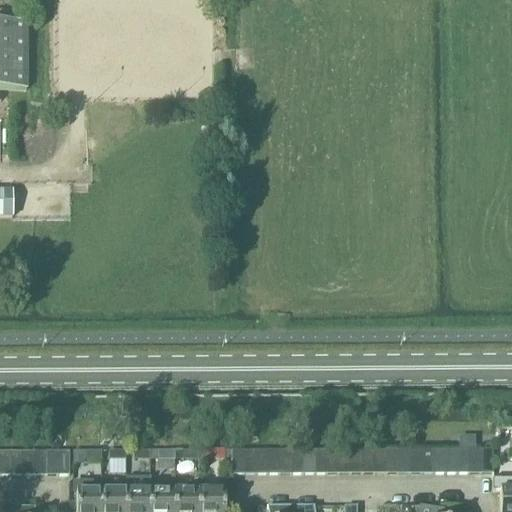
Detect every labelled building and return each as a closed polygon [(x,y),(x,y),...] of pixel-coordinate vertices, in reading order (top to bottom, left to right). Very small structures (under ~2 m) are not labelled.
[(26,25),(22,25),(0,24),(0,92),(26,92),(26,25)] [(12,193),(0,193),(0,219),(12,219),(12,218),(3,218),(3,194),(12,194),(12,193)] [(474,438),(458,438),(459,451),(474,451),(474,438)] [(349,453),(350,476),(362,476),(361,452),(349,453)] [(361,452),(362,476),(374,476),(373,452),(361,452)] [(385,476),(385,452),(373,452),(374,476),(385,476)] [(398,476),(397,452),(385,452),(385,476),(398,476)] [(409,476),(409,452),(397,452),(398,476),(409,476)] [(421,476),(420,452),(409,452),(409,476),(421,476)] [(433,476),(432,452),(420,452),(421,476),(433,476)] [(445,476),(444,452),(432,452),(433,476),(445,476)] [(456,476),(456,452),(444,452),(445,476),(456,476)] [(468,476),(468,452),(456,452),(456,476),(468,476)] [(480,476),(480,452),(468,452),(468,476),(480,476)] [(480,452),(480,476),(492,476),(492,452),(480,452)] [(0,478),(10,478),(10,454),(0,453),(0,478)] [(57,478),(56,453),(45,454),(45,478),(57,478)] [(69,453),(56,453),(57,478),(69,478),(69,457),(69,453)] [(125,453),(109,453),(109,462),(125,462),(125,453)] [(150,462),(150,453),(133,453),(133,462),(150,462)] [(174,453),(158,453),(158,462),(174,462),(174,453)] [(198,453),(185,453),(182,453),(182,462),(198,462),(198,453)] [(207,462),(224,462),(224,453),(207,453),(207,462)] [(243,477),(243,453),(231,453),(232,477),(243,477)] [(255,477),(254,453),(243,453),(243,477),(255,477)] [(266,477),(266,453),(254,453),(255,477),(266,477)] [(278,477),(278,453),(266,453),(266,477),(278,477)] [(290,477),(289,453),(278,453),(278,477),(290,477)] [(302,477),(301,453),(289,453),(290,477),(302,477)] [(313,477),(313,453),(301,453),(302,477),(313,477)] [(326,477),(326,453),(313,453),(313,477),(326,477)] [(337,477),(337,453),(326,453),(326,477),(337,477)] [(350,476),(349,453),(337,453),(337,477),(350,476)] [(22,478),(22,454),(10,454),(10,478),(22,478)] [(34,478),(34,454),(22,454),(22,478),(34,478)] [(45,478),(45,454),(34,454),(34,478),(45,478)] [(101,454),(84,454),(84,462),(101,462),(101,454)] [(511,511),(511,480),(492,480),(492,493),(499,493),(499,511),(511,511)] [(150,481),(125,481),(125,483),(126,483),(126,511),(150,511),(150,494),(150,481)] [(125,483),(101,484),(101,511),(126,511),(126,483),(125,483)] [(101,511),(101,484),(76,484),(76,494),(75,511),(101,511)] [(199,511),(199,493),(174,494),(174,511),(199,511)] [(199,493),(199,511),(224,511),(224,493),(199,493)] [(150,494),(150,511),(174,511),(174,494),(150,494)]
